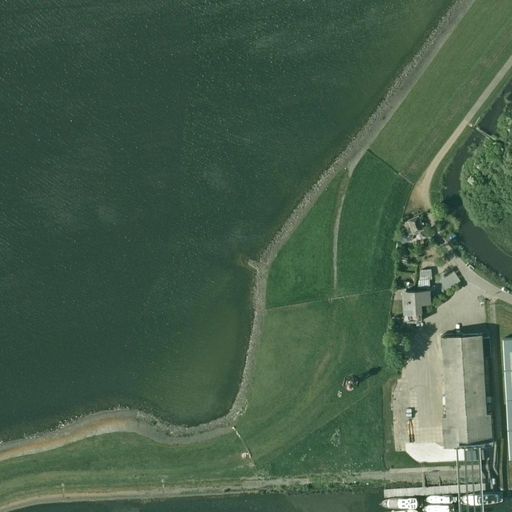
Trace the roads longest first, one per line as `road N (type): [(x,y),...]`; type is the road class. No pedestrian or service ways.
road 1 (track): [(499,442),(491,304)]
road 2 (unclassified): [(511,300),(463,273),(429,216)]
